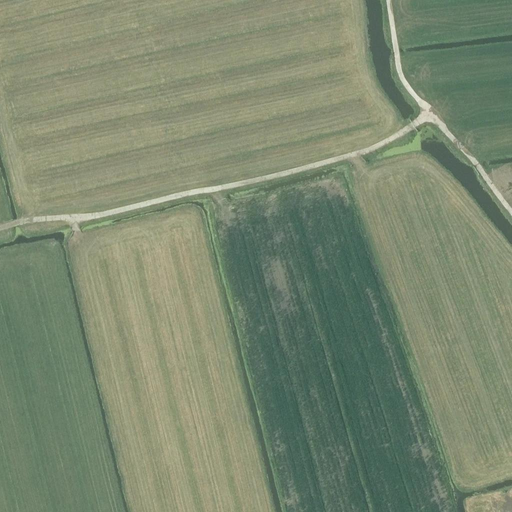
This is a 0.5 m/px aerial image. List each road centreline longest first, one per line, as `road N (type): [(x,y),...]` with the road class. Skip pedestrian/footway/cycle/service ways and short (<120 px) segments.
road 1 (track): [(511,211),(430,116),(346,160),(70,218),(81,236)]
road 2 (track): [(390,0),(402,78),(430,116)]
